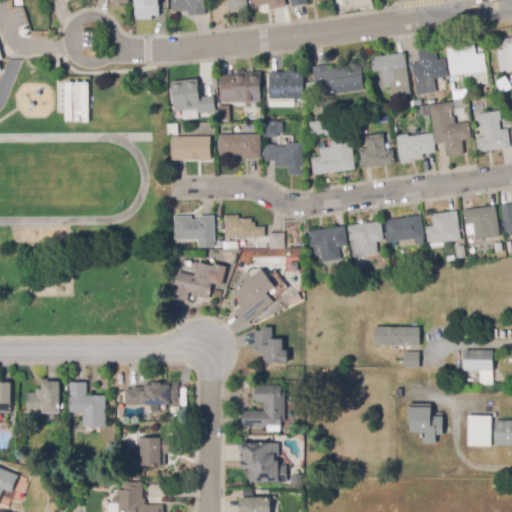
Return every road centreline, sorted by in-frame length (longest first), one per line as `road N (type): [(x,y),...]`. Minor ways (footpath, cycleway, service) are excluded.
road 1 (residential): [(511,173),(300,204),(243,186),(186,189)]
road 2 (residential): [(428,17),(200,47),(113,47)]
road 3 (residential): [(78,350),(212,347),(208,511)]
road 4 (residential): [(73,23),(67,45),(75,58),(90,64),(110,54),(108,24),(87,16),(73,23)]
